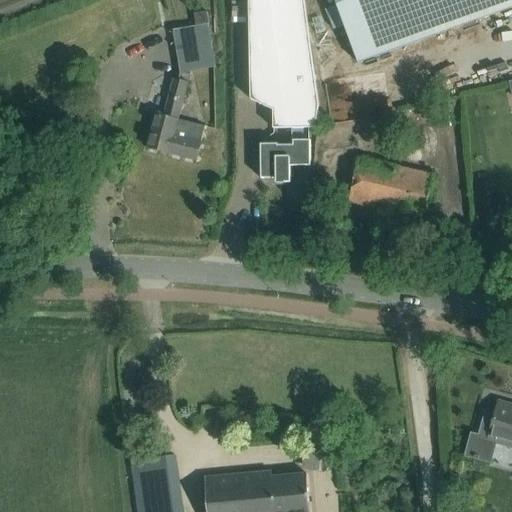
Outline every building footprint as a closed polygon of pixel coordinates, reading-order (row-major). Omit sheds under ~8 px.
[(303,0),(248,0),(250,100),(273,111),(273,129),(293,129),(293,146),(278,146),(278,145),(260,145),(261,179),(278,179),(278,183),(285,183),(285,184),(290,183),(290,167),(310,166),(309,129),(315,129),(318,106),(303,0)] [(511,0),(335,0),(337,5),(326,9),(333,29),(344,25),(358,63),(436,35),(511,7),(511,0)] [(173,31),(181,74),(214,67),(206,25),(173,31)] [(495,39),(511,37),(511,27),(494,29),(495,39)] [(196,161),(205,127),(177,120),(187,82),(171,78),(162,114),(156,112),(152,129),(150,129),(149,132),(151,133),(147,148),(196,161)] [(492,122),(493,105),(480,104),(479,121),(492,122)] [(349,201),(423,220),(433,176),(358,160),(349,201)] [(511,450),(511,406),(498,402),(494,417),(485,415),(478,441),(511,450)] [(326,440),(329,424),(311,420),(307,436),(326,440)] [(326,452),(304,449),(301,470),(324,473),(326,452)] [(182,511),(176,456),(132,462),(137,511),(182,511)] [(207,511),(310,511),(307,474),(271,478),(271,472),(204,478),(207,511)]
